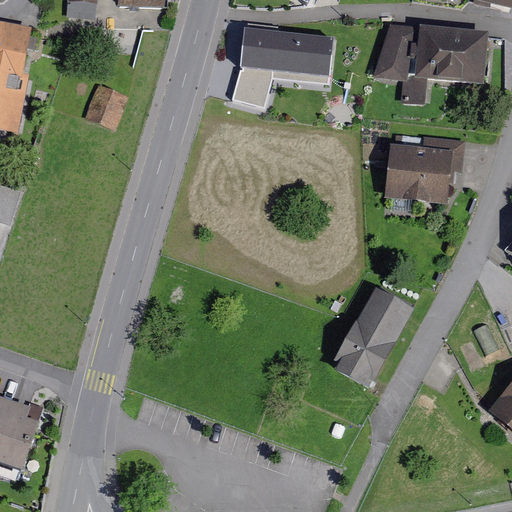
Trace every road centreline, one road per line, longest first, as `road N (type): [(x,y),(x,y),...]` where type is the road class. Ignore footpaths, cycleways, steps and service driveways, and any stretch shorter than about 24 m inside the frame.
road 1 (residential): [(203,10),(98,381),(72,511)]
road 2 (residential): [(203,10),(273,18),(428,9),(511,22)]
road 3 (residential): [(511,170),(383,434)]
